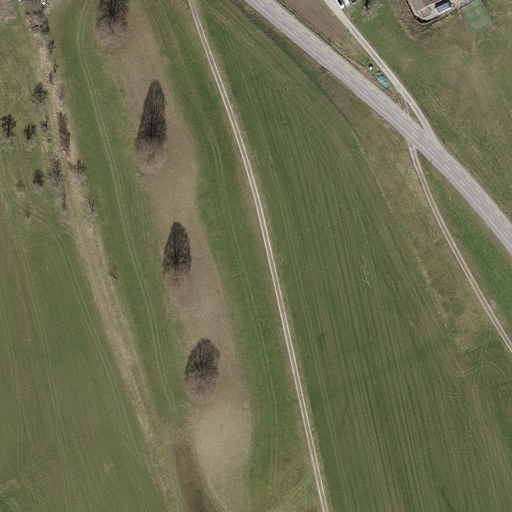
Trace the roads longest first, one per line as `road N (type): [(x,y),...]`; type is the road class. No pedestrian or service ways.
road 1 (track): [(329,511),(258,204),(191,0)]
road 2 (tertiary): [(511,240),(408,128),(256,0)]
road 3 (track): [(511,346),(448,237),(408,128)]
road 4 (track): [(330,0),(409,97),(442,161)]
road 5 (track): [(0,492),(50,400),(43,336)]
